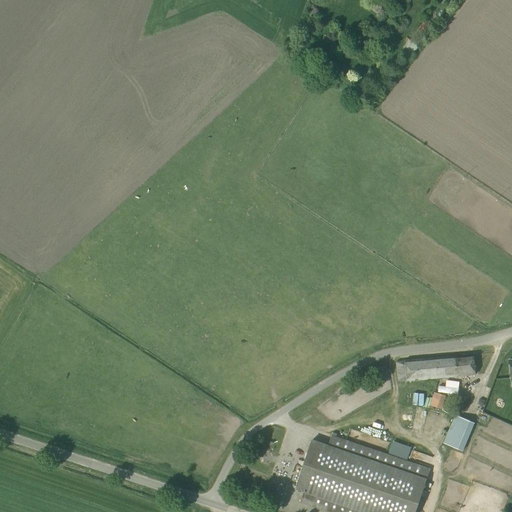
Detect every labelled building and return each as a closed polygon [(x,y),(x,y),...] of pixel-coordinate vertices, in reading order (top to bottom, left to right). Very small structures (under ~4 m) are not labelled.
[(455,0),(443,0),(442,3),(450,9),(456,1),(455,1),(455,0)] [(426,19),(415,32),(420,36),(431,23),(426,19)] [(412,55),(421,45),(413,38),(409,40),(403,48),(412,55)] [(475,375),(473,354),(405,361),(396,362),(397,372),(398,381),(407,380),(407,381),(475,375)] [(446,380),(445,392),(459,392),(460,381),(446,380)] [(434,392),(430,405),(442,409),(446,396),(434,392)] [(460,395),(455,407),(465,412),(471,399),(460,395)] [(463,451),(474,423),(454,415),(443,444),(463,451)] [(301,502),(330,511),(414,511),(430,469),(332,436),(328,445),(312,440),(295,489),(304,492),(301,502)]
